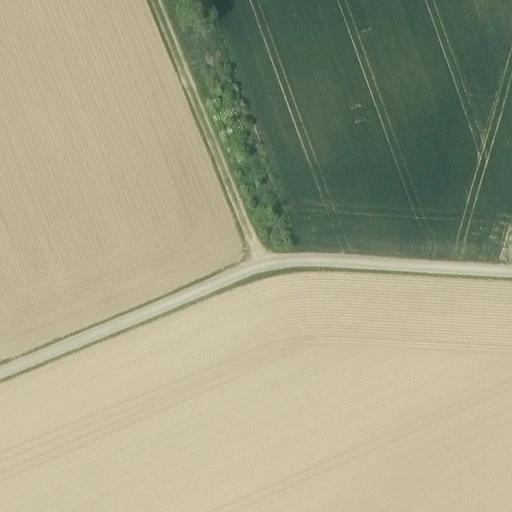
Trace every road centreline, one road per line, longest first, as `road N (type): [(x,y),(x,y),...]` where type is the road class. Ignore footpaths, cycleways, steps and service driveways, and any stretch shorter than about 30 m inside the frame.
road 1 (track): [(511,274),(276,261),(0,373)]
road 2 (track): [(259,268),(153,0)]
